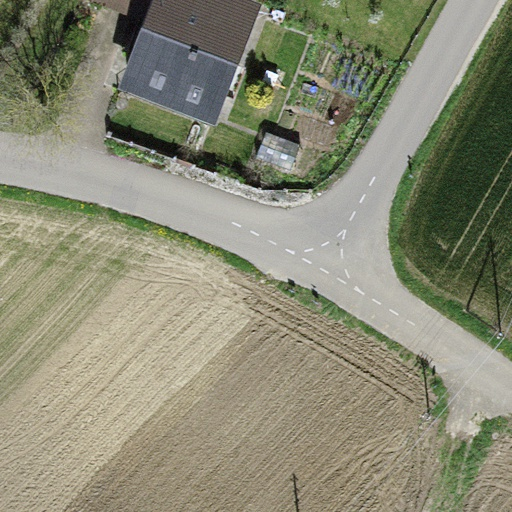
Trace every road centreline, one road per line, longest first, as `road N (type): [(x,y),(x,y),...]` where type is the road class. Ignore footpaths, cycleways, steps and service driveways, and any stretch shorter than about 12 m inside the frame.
road 1 (residential): [(0,169),(337,283)]
road 2 (residential): [(497,0),(337,283)]
road 3 (residential): [(337,283),(511,398)]
